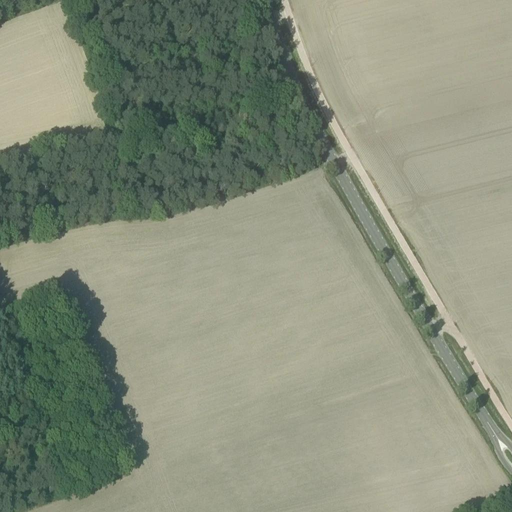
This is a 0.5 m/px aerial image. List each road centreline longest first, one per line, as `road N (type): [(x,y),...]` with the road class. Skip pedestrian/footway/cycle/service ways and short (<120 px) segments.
road 1 (tertiary): [(494,434),(318,135),(266,0)]
road 2 (track): [(135,218),(116,153),(126,142),(299,91)]
road 3 (track): [(197,0),(185,52),(138,69),(124,63),(109,16),(141,0)]
